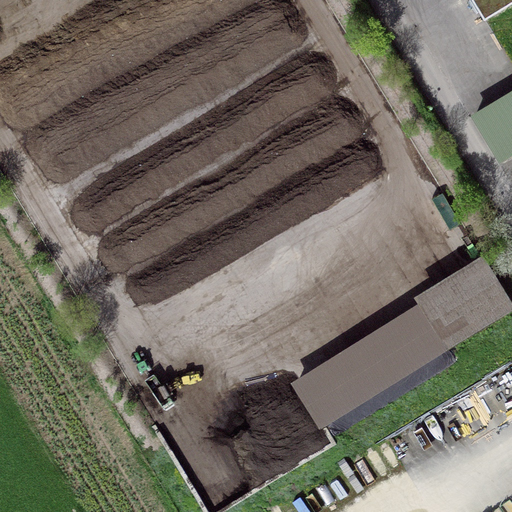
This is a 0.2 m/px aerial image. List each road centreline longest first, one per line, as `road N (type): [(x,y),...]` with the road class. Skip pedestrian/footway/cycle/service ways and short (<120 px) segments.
road 1 (unknown): [(320,0),(442,216)]
road 2 (unknown): [(401,0),(511,196)]
